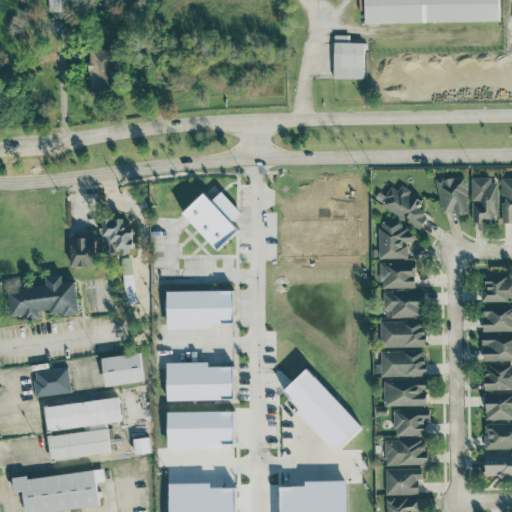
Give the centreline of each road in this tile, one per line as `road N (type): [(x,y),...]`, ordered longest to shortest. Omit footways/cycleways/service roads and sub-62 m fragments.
road 1 (tertiary): [(511,115),(197,122),(0,144)]
road 2 (tertiary): [(0,180),(255,160),(511,155)]
road 3 (residential): [(453,250),(456,502),(511,501)]
